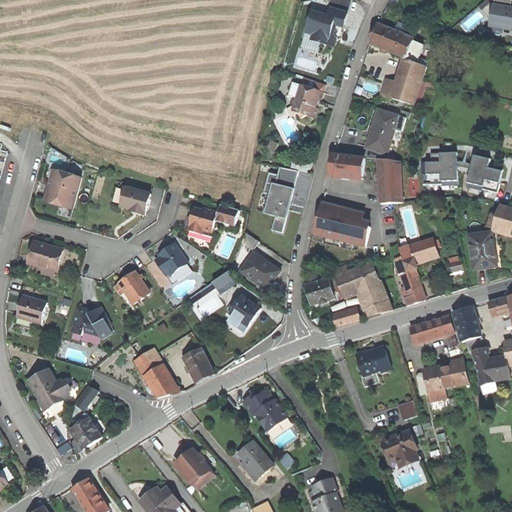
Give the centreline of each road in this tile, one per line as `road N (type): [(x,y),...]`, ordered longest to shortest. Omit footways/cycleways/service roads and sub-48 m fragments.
road 1 (residential): [(383,0),(301,250),(294,302),(300,348)]
road 2 (residential): [(511,286),(300,348)]
road 3 (residential): [(15,220),(128,249),(164,223),(172,192)]
road 4 (residential): [(300,348),(152,422)]
road 5 (residential): [(61,483),(0,372)]
